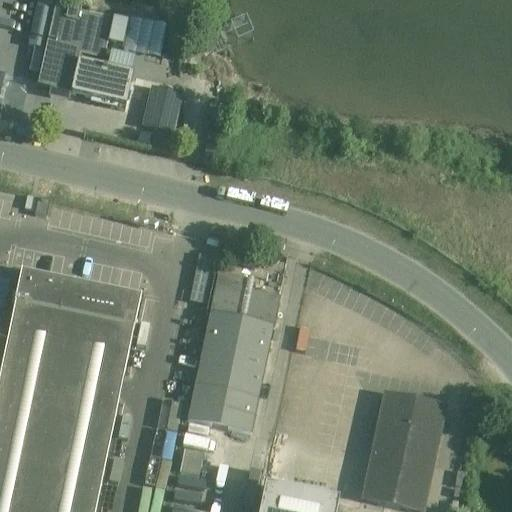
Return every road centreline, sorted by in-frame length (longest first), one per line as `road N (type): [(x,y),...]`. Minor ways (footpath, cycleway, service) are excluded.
road 1 (unclassified): [(511,363),(393,267),(308,228),(0,156)]
road 2 (unknown): [(177,293),(122,511)]
road 3 (unknown): [(177,293),(0,247)]
